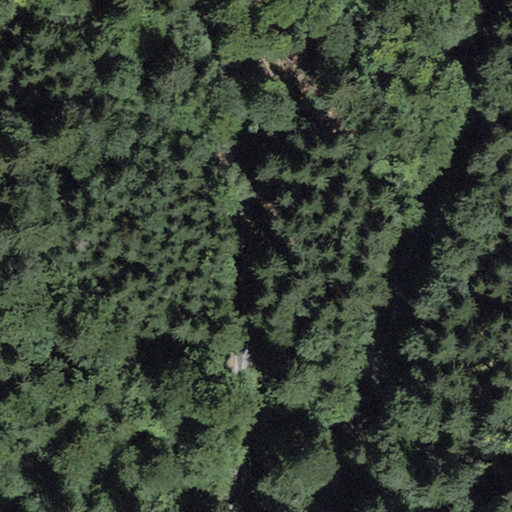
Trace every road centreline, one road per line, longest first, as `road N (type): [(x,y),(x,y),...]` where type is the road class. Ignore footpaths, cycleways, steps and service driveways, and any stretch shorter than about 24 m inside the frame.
road 1 (unclassified): [(485,0),(451,172),(342,511)]
road 2 (unclassified): [(241,511),(256,349),(251,244),(238,128),(200,0)]
